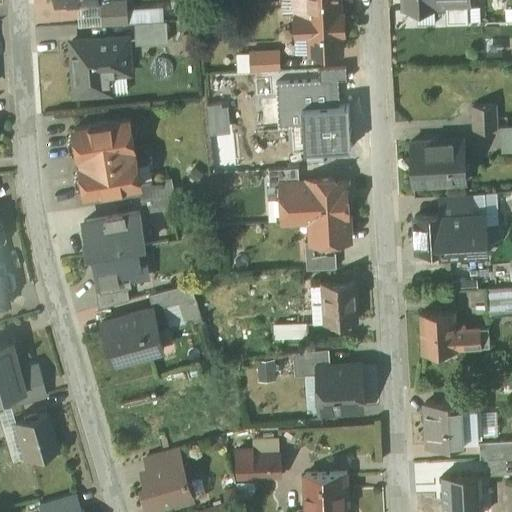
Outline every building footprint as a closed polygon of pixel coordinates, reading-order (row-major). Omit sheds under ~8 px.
[(98,2),(81,3),(82,26),(103,25),(101,6),(126,4),(125,0),(99,0),(98,0),(98,2)] [(340,0),(295,0),(298,36),(310,35),(310,53),(343,52),(340,0)] [(404,0),(405,9),(436,8),(436,6),(468,5),(468,0),(404,0)] [(126,4),(101,6),(103,25),(127,23),(126,4)] [(168,21),(136,23),(137,44),(169,42),(168,21)] [(129,37),(73,41),(76,94),(103,93),(102,74),(130,72),(129,37)] [(280,50),(250,52),(251,53),(251,69),(251,71),(281,69),(280,50)] [(251,53),(239,54),(239,70),(251,69),(251,53)] [(452,77),(409,79),(410,114),(438,113),(439,116),(453,115),(453,112),(454,112),(452,77)] [(337,94),(305,96),(304,81),(283,82),(284,111),(302,110),(304,143),(340,141),(337,94)] [(495,104),(473,105),(475,129),(497,127),(495,104)] [(130,118),(111,121),(109,120),(96,122),(94,124),(75,127),(80,156),(85,156),(86,163),(82,164),(87,193),(106,190),(108,191),(121,189),(122,187),(141,184),(130,118)] [(465,139),(411,142),(413,184),(416,184),(415,178),(441,176),(441,182),(467,181),(465,139)] [(299,167),(269,169),(270,187),(282,186),(282,185),(300,184),(299,167)] [(141,184),(143,198),(169,194),(175,193),(173,178),(141,184)] [(336,179),(308,181),(308,183),(300,184),(282,185),(282,186),(284,221),(312,219),(313,241),(313,243),(336,241),(349,240),(346,182),(336,182),(336,179)] [(474,193),(440,194),(441,214),(448,213),(448,224),(475,222),(475,212),(474,199),(474,193)] [(143,198),(142,199),(144,212),(172,207),(169,194),(143,198)] [(140,211),(84,221),(88,242),(96,241),(98,251),(94,252),(94,253),(145,244),(140,211)] [(475,222),(448,224),(448,213),(441,214),(415,216),(417,249),(442,248),(442,255),(468,254),(488,253),(486,222),(485,212),(475,212),(475,222)] [(313,241),(306,242),(307,270),(337,268),(336,241),(313,243),(313,241)] [(145,244),(94,253),(100,291),(101,293),(128,287),(132,286),(131,278),(138,277),(136,264),(140,263),(137,246),(145,245),(145,244)] [(355,280),(324,282),(324,285),(326,322),(358,320),(355,280)] [(183,285),(150,294),(153,308),(154,309),(187,300),(183,285)] [(324,285),(311,286),(314,323),(326,322),(324,285)] [(511,285),(486,287),(487,315),(511,313),(511,285)] [(128,287),(101,293),(100,291),(97,292),(99,307),(130,299),(128,287)] [(153,308),(102,322),(113,362),(164,348),(154,309),(153,308)] [(455,311),(421,313),(423,351),(457,349),(457,347),(456,328),(455,311)] [(309,322),(275,324),(275,338),(309,336),(309,322)] [(489,326),(456,328),(457,347),(490,345),(489,326)] [(7,340),(0,341),(0,395),(16,391),(23,389),(22,387),(41,382),(37,367),(26,370),(21,368),(18,369),(17,369),(16,369),(7,340)] [(329,349),(294,352),(296,375),(320,374),(319,367),(331,367),(329,349)] [(331,367),(319,367),(320,374),(322,411),(363,409),(360,365),(331,367)] [(41,382),(22,387),(23,389),(16,391),(19,402),(44,395),(41,382)] [(462,400),(426,402),(429,446),(465,444),(462,400)] [(46,411),(15,421),(26,457),(57,448),(46,411)] [(511,439),(480,442),(481,459),(489,459),(511,457),(511,439)] [(177,448),(147,456),(151,470),(181,461),(177,448)] [(281,453),(254,454),(254,449),(236,450),(237,477),(282,475),(281,453)] [(511,457),(489,459),(490,474),(511,472),(511,457)] [(151,470),(147,471),(147,486),(143,487),(149,508),(175,500),(178,502),(190,498),(192,495),(181,461),(151,470)] [(348,472),(306,473),(307,511),(297,511),(345,511),(345,495),(348,495),(348,472)] [(481,473),(443,475),(444,511),(477,511),(476,490),(482,490),(481,473)] [(39,502),(41,511),(69,511),(78,510),(73,492),(39,502)]
